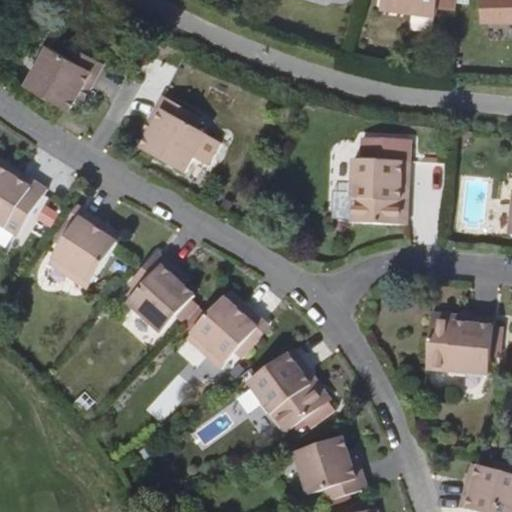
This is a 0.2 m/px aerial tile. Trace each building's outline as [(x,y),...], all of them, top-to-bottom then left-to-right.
[(384,0),(384,5),(440,13),(441,0),(384,0)] [(511,0),(481,0),(482,21),(511,20),(511,0)] [(414,26),(436,28),(437,15),(415,13),(414,26)] [(70,108),(77,95),(85,81),(91,85),(104,62),(67,41),(61,51),(49,44),(27,83),(70,108)] [(84,99),(91,85),(85,81),(77,95),(84,99)] [(158,122),(151,135),(143,149),(184,171),(193,156),(209,164),(221,141),(194,126),(200,115),(163,96),(151,118),(158,122)] [(144,130),(151,135),(158,122),(151,118),(144,130)] [(398,186),(408,186),(409,140),(360,139),(360,160),(352,160),(352,223),(397,224),(398,186)] [(0,161),(0,169),(23,184),(27,178),(0,161)] [(23,184),(0,169),(0,224),(19,237),(48,191),(27,178),(23,184)] [(407,225),(408,186),(398,186),(397,224),(407,225)] [(56,238),(65,244),(88,208),(78,203),(56,238)] [(71,264),(94,280),(119,241),(101,230),(107,221),(88,208),(65,244),(53,262),(58,265),(66,270),(71,264)] [(125,232),(107,221),(101,230),(119,241),(125,232)] [(173,280),(179,273),(159,255),(131,286),(140,295),(130,306),(164,336),(195,300),(183,290),(173,280)] [(90,286),(94,280),(71,264),(66,270),(90,286)] [(190,283),(179,273),(173,280),(183,290),(190,283)] [(234,291),(229,297),(246,312),(251,306),(234,291)] [(217,351),(212,357),(226,369),(240,352),(267,321),(251,306),(246,312),(229,297),(197,334),(217,351)] [(433,316),(432,325),(470,329),(471,320),(433,316)] [(495,322),(471,320),(470,329),(432,325),(428,372),(489,379),(495,322)] [(275,328),(267,321),(240,352),(247,359),(275,328)] [(192,339),(212,357),(217,351),(197,334),(192,339)] [(304,377),(311,372),(298,353),(250,387),(285,437),(326,407),(304,377)] [(333,403),(311,372),(304,377),(326,407),(333,403)] [(351,465),(346,450),(342,435),(295,451),(309,495),(324,490),(327,501),(367,488),(358,463),(351,465)] [(354,448),(346,450),(351,465),(358,463),(354,448)] [(471,464),(466,483),(474,485),(479,466),(471,464)] [(511,511),(511,473),(479,466),(474,485),(466,483),(460,506),(483,511),(511,511)]
